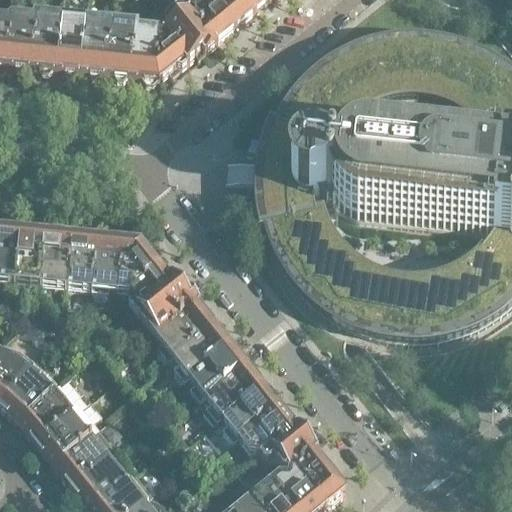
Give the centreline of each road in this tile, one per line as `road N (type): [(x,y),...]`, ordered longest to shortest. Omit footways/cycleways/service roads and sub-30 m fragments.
road 1 (residential): [(417,511),(148,172)]
road 2 (residential): [(356,0),(148,172)]
road 3 (residential): [(148,172),(0,155)]
